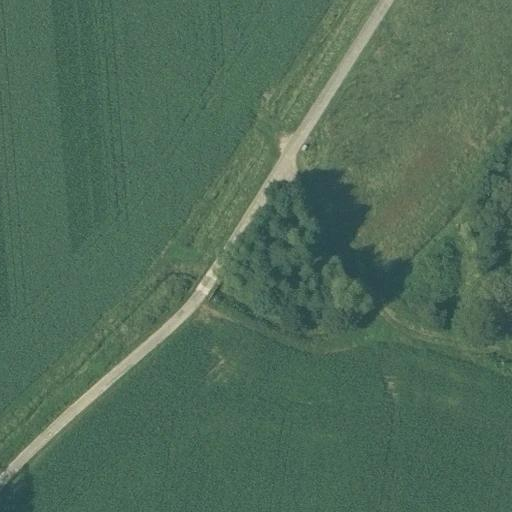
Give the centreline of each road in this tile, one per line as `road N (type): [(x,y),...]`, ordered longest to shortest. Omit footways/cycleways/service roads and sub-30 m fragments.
road 1 (unclassified): [(387,0),(196,296),(0,475)]
road 2 (track): [(283,166),(377,313),(422,341),(473,349)]
